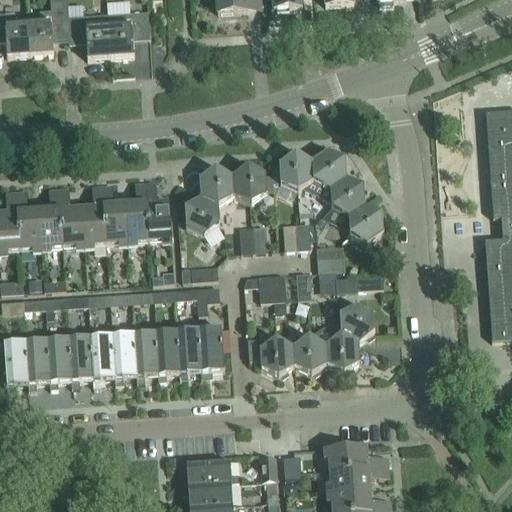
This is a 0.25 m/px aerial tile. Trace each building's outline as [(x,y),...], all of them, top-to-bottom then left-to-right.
[(40,28),(29,29),(31,61),(53,59),(52,44),(70,43),(70,42),(69,23),(69,22),(69,15),(67,15),(65,0),(49,0),(51,17),(40,17),(40,28)] [(248,16),(247,2),(264,1),(263,0),(214,0),(215,4),(216,4),(217,18),(248,16)] [(271,0),(273,14),(301,12),(300,0),(271,0)] [(323,0),(325,11),(353,9),(352,0),(323,0)] [(132,42),(149,41),(147,17),(130,18),(129,5),(108,6),(108,19),(111,63),(133,61),(132,42)] [(70,42),(70,43),(70,47),(86,46),(87,65),(111,63),(108,19),(69,22),(69,23),(70,42)] [(0,20),(0,47),(6,47),(7,62),(31,61),(29,29),(18,29),(17,20),(0,20)] [(511,116),(485,118),(485,119),(486,119),(493,222),(492,222),(492,224),(500,223),(502,245),(484,246),(484,247),(485,247),(489,306),(491,335),(491,346),(511,345),(511,116)] [(297,196),(313,188),(311,166),(296,159),(299,156),(299,155),(278,169),(280,190),(297,196)] [(344,164),(327,156),(312,166),(311,166),(313,188),(330,194),(346,184),(346,183),(344,160),(343,160),(344,164)] [(267,200),(265,179),(243,169),(243,170),(246,172),(232,181),(231,181),(233,203),(250,210),(267,200)] [(218,212),(233,203),(231,181),(210,171),(210,172),(214,174),(198,184),(200,203),(218,212)] [(362,191),(346,184),(330,194),(331,214),(348,221),(364,210),(363,187),(362,187),(362,191)] [(156,207),(154,187),(143,188),(147,247),(171,246),(168,206),(156,207)] [(126,249),(147,247),(143,188),(134,188),(135,208),(124,209),(126,249)] [(113,210),(111,190),(101,191),(104,250),(126,249),(124,209),(113,210)] [(83,252),(104,250),(101,191),(91,191),(93,211),(81,212),(83,252)] [(70,213),(68,193),(58,194),(62,253),(83,252),(81,212),(70,213)] [(39,255),(62,253),(58,194),(48,194),(50,214),(37,215),(39,255)] [(0,257),(19,256),(14,196),(5,197),(6,217),(0,217),(0,257)] [(27,216),(26,196),(14,196),(19,256),(39,255),(37,215),(27,216)] [(219,232),(218,212),(200,203),(185,213),(185,209),(184,209),(185,233),(203,244),(219,232)] [(380,218),(364,211),(364,210),(348,221),(350,243),(367,249),(383,238),(381,214),(380,214),(380,218)] [(297,257),(310,256),(308,230),(294,231),(297,257)] [(283,257),(297,257),(294,231),(282,232),(283,257)] [(253,260),(267,259),(264,232),(251,233),(253,260)] [(240,261),(253,260),(251,233),(238,234),(240,261)] [(317,267),(342,265),(341,251),(316,253),(317,267)] [(318,280),(343,278),(342,265),(317,267),(318,280)] [(182,288),(218,286),(217,273),(191,275),(190,274),(188,272),(184,273),(181,276),(182,288)] [(163,290),(174,289),(173,278),(163,278),(163,290)] [(297,306),(310,305),(310,280),(296,281),(297,306)] [(272,308),(286,307),(284,281),(270,282),(272,308)] [(358,296),(363,295),(383,294),(382,281),(357,283),(358,296)] [(272,308),(270,282),(258,283),(247,284),(243,292),(243,294),(259,293),(260,309),(272,308)] [(44,298),(65,296),(65,285),(43,287),(44,298)] [(0,294),(0,300),(20,299),(23,299),(22,286),(0,287),(0,294)] [(198,322),(208,321),(207,309),(219,308),(218,293),(195,294),(196,305),(198,322)] [(191,305),(190,295),(174,296),(175,307),(191,305)] [(169,307),(169,296),(150,298),(151,308),(169,307)] [(129,299),(130,310),(146,309),(145,298),(129,299)] [(125,310),(124,299),(107,301),(109,311),(125,310)] [(102,301),(86,302),(87,308),(87,313),(103,312),(102,301)] [(66,314),(87,313),(87,308),(86,302),(65,303),(66,314)] [(60,304),(45,305),(46,326),(54,326),(53,315),(61,315),(60,304)] [(40,305),(23,306),(24,317),(40,316),(40,305)] [(0,308),(1,323),(24,322),(24,317),(23,306),(0,308)] [(374,343),(373,319),(355,310),(340,321),(341,340),(358,349),(373,339),(373,343),(374,343)] [(348,381),(348,380),(345,377),(360,368),(358,349),(341,340),(324,332),(309,343),(325,351),(327,370),(348,381)] [(201,385),(209,384),(209,378),(224,377),(221,334),(199,336),(202,378),(200,378),(201,385)] [(179,386),(188,386),(187,379),(200,378),(202,378),(199,336),(177,337),(180,379),(179,380),(179,386)] [(166,387),(166,380),(179,380),(180,379),(177,337),(154,338),(158,381),(157,381),(158,388),(166,387)] [(158,381),(154,338),(133,340),(137,382),(136,383),(136,389),(144,389),(144,382),(157,381),(158,381)] [(115,391),(123,390),(123,384),(136,383),(137,382),(133,340),(111,341),(115,384),(114,384),(115,391)] [(93,392),(101,392),(101,385),(114,384),(115,384),(111,341),(89,343),(92,386),(93,392)] [(71,394),(79,393),(79,387),(92,386),(89,343),(69,344),(72,387),(71,387),(71,394)] [(327,370),(325,351),(309,343),(291,353),(293,373),(294,372),(315,383),(315,382),(312,380),(327,370)] [(58,394),(57,388),(71,387),(72,387),(69,344),(46,345),(50,389),(49,388),(50,395),(58,394)] [(248,368),(260,367),(260,374),(282,385),(283,384),(279,382),(293,373),(291,353),(275,344),(247,346),(248,368)] [(50,389),(46,345),(26,347),(29,390),(28,390),(28,397),(36,396),(36,389),(49,388),(50,389)] [(7,398),(15,397),(14,391),(28,390),(29,390),(26,347),(3,348),(7,398)] [(367,464),(366,451),(327,454),(327,455),(323,455),(323,456),(327,455),(329,476),(388,472),(387,462),(367,464)] [(284,486),(297,485),(295,462),(282,463),(284,486)] [(261,487),(266,487),(276,486),(275,464),(260,465),(261,487)] [(230,481),(229,467),(179,470),(180,478),(186,478),(187,491),(187,493),(231,490),(230,488),(239,488),(238,480),(230,481)] [(330,499),(370,496),(369,484),(389,483),(388,472),(329,476),(330,499)] [(277,502),(276,486),(266,487),(267,502),(277,502)] [(207,511),(232,510),(231,490),(187,493),(187,491),(181,492),(181,500),(188,499),(188,511),(207,511)] [(370,507),(370,496),(330,499),(331,511),(390,511),(390,505),(370,507)]
